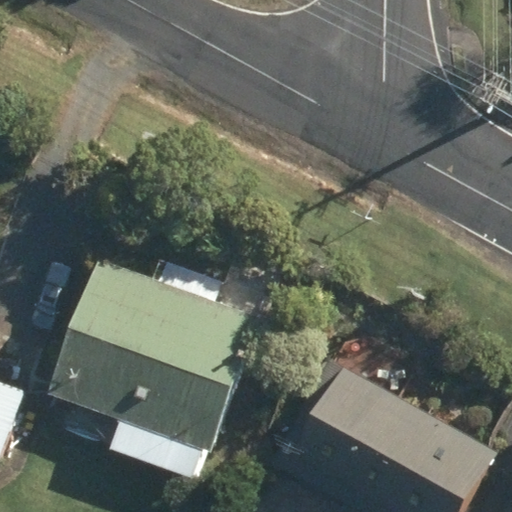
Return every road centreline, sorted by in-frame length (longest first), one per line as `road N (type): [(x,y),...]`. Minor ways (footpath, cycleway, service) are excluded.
road 1 (residential): [(359,124),(132,0)]
road 2 (unclassified): [(511,208),(359,124)]
road 3 (residential): [(359,124),(383,73),(387,0)]
